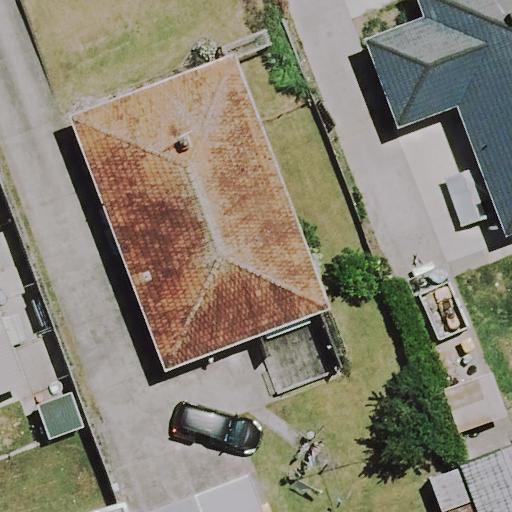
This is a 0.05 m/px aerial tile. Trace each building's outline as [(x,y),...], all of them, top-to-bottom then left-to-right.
[(511,244),(511,0),(405,0),(400,2),(407,21),(361,38),(397,134),(448,115),(499,250),(511,244)] [(22,19),(0,24),(0,336),(101,310),(22,19)] [(332,313),(237,62),(72,124),(168,376),(332,313)] [(511,511),(511,452),(426,482),(436,511),(511,511)] [(262,511),(252,480),(161,511),(133,511),(131,505),(111,511),(262,511)]
